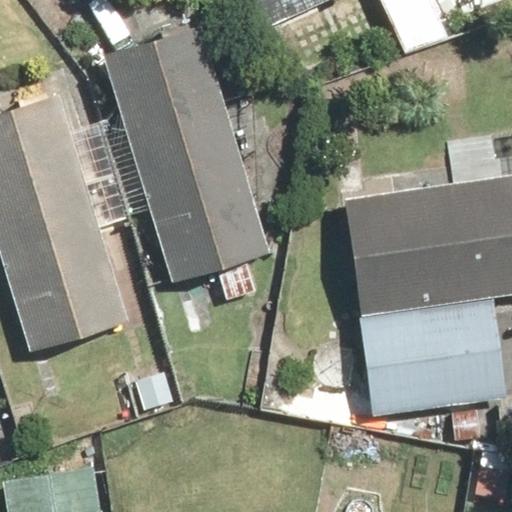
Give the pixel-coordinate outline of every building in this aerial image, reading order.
[(347,0),(384,0),(410,51),(455,29),(440,0),(264,0),(280,33),(347,0)] [(191,321),(267,297),(257,264),(278,258),(204,24),(106,55),(191,321)] [(139,321),(111,235),(137,226),(106,133),(80,142),(63,92),(0,113),(0,241),(38,355),(139,321)] [(511,156),(501,157),(499,134),(448,140),(453,187),(357,197),(378,412),(511,399),(511,361),(506,296),(511,295),(511,156)] [(0,314),(0,363),(14,359),(0,314)] [(108,511),(101,460),(8,474),(13,511),(108,511)]
